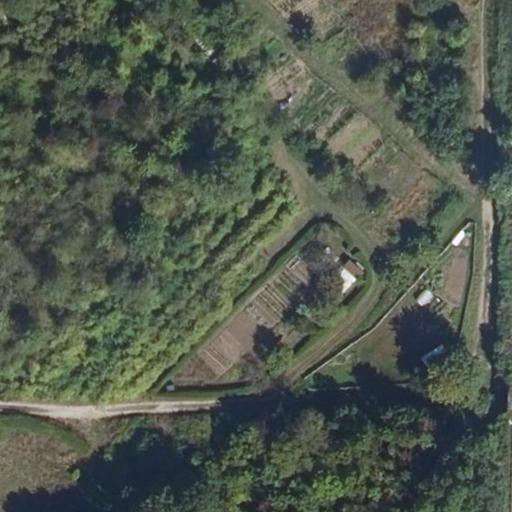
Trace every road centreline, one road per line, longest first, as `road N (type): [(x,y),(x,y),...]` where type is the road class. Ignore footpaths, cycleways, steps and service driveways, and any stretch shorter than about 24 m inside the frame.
road 1 (track): [(0,405),(478,403)]
road 2 (track): [(490,0),(478,403)]
